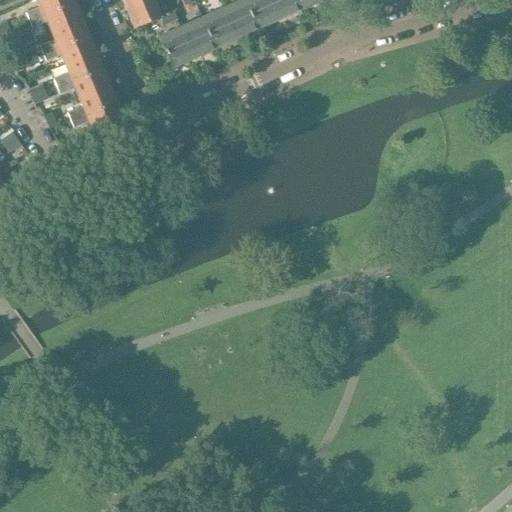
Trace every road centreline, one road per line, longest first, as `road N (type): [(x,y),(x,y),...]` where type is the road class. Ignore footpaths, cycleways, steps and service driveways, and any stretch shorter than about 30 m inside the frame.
road 1 (residential): [(153,133),(341,38)]
road 2 (residential): [(74,193),(0,59)]
road 3 (residential): [(341,38),(488,0)]
road 4 (residential): [(153,133),(96,0)]
